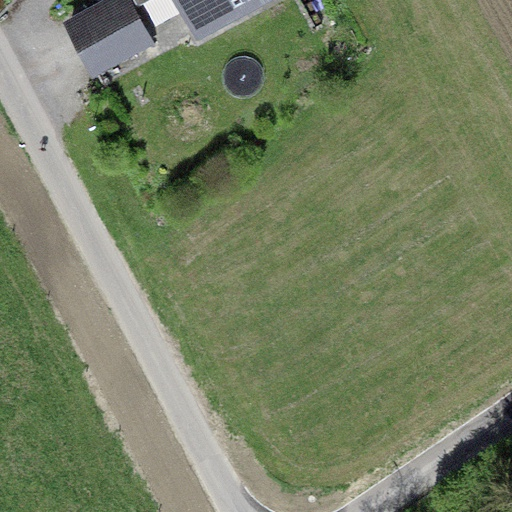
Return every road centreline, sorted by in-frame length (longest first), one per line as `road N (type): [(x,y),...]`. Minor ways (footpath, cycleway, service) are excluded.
road 1 (residential): [(0,80),(231,511)]
road 2 (residential): [(364,511),(511,412)]
